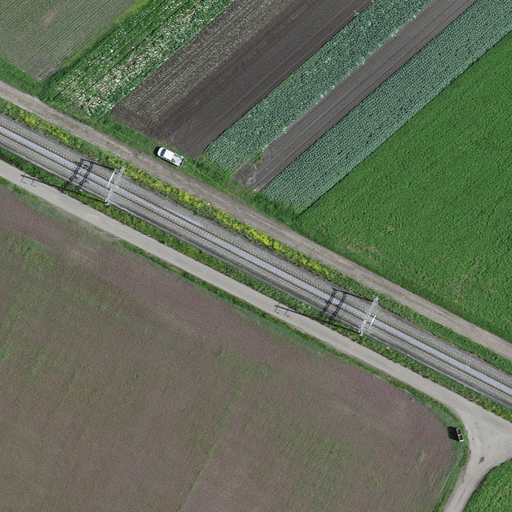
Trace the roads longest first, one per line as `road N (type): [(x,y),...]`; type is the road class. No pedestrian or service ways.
road 1 (track): [(511,449),(0,182)]
road 2 (track): [(511,360),(0,99)]
